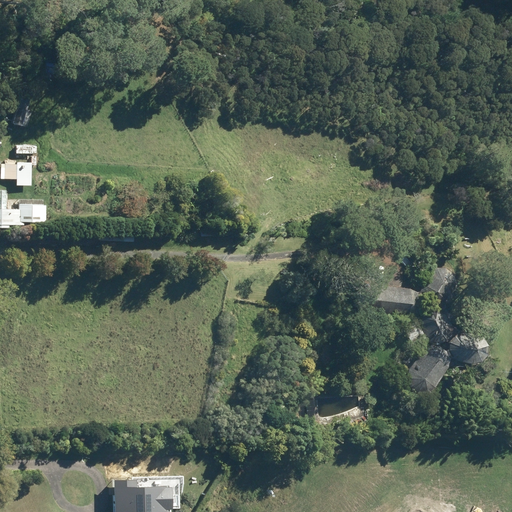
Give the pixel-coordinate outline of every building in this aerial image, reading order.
[(21,125),(24,115),(22,115),(24,109),(25,110),(28,99),(19,96),(11,122),(21,125)] [(2,178),(26,179),(27,165),(3,164),(2,178)] [(5,209),(6,190),(0,189),(0,226),(5,227),(5,224),(21,224),(21,221),(42,222),(43,204),(11,203),(11,209),(5,209)] [(199,235),(235,234),(234,226),(199,228),(199,235)] [(419,337),(425,343),(426,343),(418,349),(403,368),(401,377),(403,385),(411,391),(420,391),(427,386),(441,366),(444,356),(446,356),(453,360),(465,362),(474,360),(480,353),(481,344),(477,336),(469,333),(455,332),(449,335),(447,336),(444,334),(445,332),(445,324),(441,313),(442,299),(450,290),(452,282),(450,273),(442,267),(433,267),(426,271),(419,283),(417,291),(414,292),(406,288),(370,283),(361,285),(355,292),(355,302),(359,310),(367,314),(404,316),(412,314),(414,316),(414,325),(419,337)] [(311,428),(309,397),(293,398),(295,429),(311,428)] [(113,511),(165,511),(166,507),(158,508),(158,485),(134,485),(134,480),(106,480),(106,501),(113,501),(113,511)]
